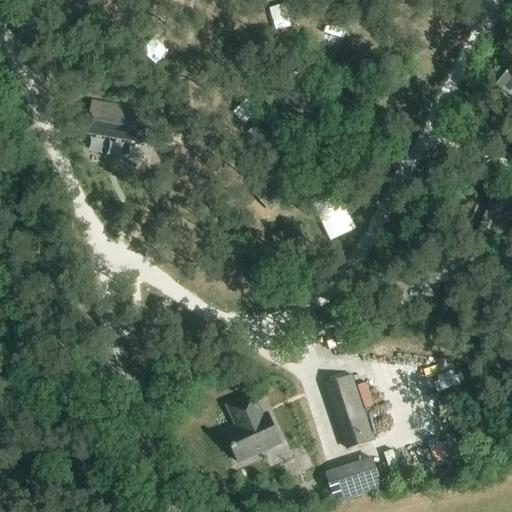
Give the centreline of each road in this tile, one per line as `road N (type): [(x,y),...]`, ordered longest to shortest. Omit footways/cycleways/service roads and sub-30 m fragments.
road 1 (track): [(99,255),(131,265),(231,326),(269,323),(317,305),(370,232),(489,0)]
road 2 (track): [(105,293),(86,214),(0,38)]
road 3 (unclassified): [(174,511),(113,362)]
